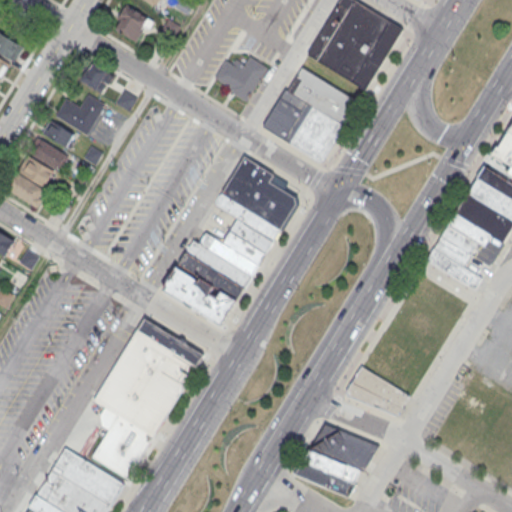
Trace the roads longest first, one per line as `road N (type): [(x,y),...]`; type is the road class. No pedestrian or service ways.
road 1 (primary): [(457,0),(137,511)]
road 2 (primary): [(308,392),(511,65)]
road 3 (residential): [(339,194),(23,0)]
road 4 (residential): [(238,357),(0,208)]
road 5 (primary): [(308,392),(306,373),(384,241),(382,215),(365,200),(339,194)]
road 6 (residential): [(511,511),(404,439),(304,398)]
road 7 (primary): [(473,0),(416,109),(432,132),(463,142)]
road 8 (primary): [(238,357),(235,389),(159,511)]
road 9 (residential): [(84,0),(0,137)]
